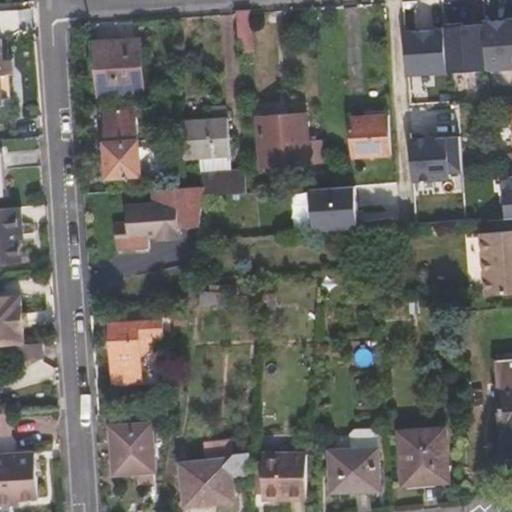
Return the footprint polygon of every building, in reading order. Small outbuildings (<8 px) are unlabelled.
[(252,11),(238,12),(238,44),(252,43),(252,11)] [(511,68),(511,19),(485,22),(485,24),(488,70),(511,68)] [(448,72),(488,70),(485,24),(462,25),(462,23),(445,24),(446,29),(448,72)] [(448,72),(446,29),(407,32),(410,75),(448,72)] [(0,95),(9,95),(8,72),(8,70),(8,57),(3,57),(1,36),(0,36),(0,95)] [(97,42),(100,92),(144,89),(141,40),(97,42)] [(103,108),(104,143),(138,141),(136,107),(103,108)] [(435,133),(461,132),(460,109),(434,109),(435,133)] [(229,120),(184,121),(186,156),(202,156),(230,154),(231,154),(229,120)] [(256,125),(259,171),(319,166),(317,143),(309,144),(307,122),(256,125)] [(351,125),(354,165),(393,163),(390,122),(351,125)] [(104,143),(106,178),(157,175),(156,140),(138,141),(104,143)] [(231,173),(230,154),(202,156),(203,175),(231,173)] [(397,166),(398,182),(421,180),(420,170),(412,169),(411,165),(397,166)] [(247,193),(246,172),(231,173),(203,175),(204,188),(204,197),(207,196),(247,193)] [(397,182),(311,184),(312,225),(398,223),(397,182)] [(188,188),(157,187),(157,203),(130,203),(129,223),(115,222),(114,246),(147,247),(148,236),(179,236),(180,227),(202,227),(207,196),(204,197),(204,188),(188,188)] [(16,222),(14,204),(0,204),(0,258),(17,258),(16,222)] [(511,231),(481,234),(486,295),(511,292),(511,231)] [(0,292),(0,340),(16,339),(22,339),(20,292),(0,292)] [(227,299),(204,301),(204,312),(227,312),(227,299)] [(278,301),(264,303),(263,320),(279,320),(278,301)] [(113,319),(114,373),(142,373),(142,336),(168,336),(167,320),(113,319)] [(41,355),(40,338),(22,339),(16,339),(17,355),(41,355)] [(511,367),(500,368),(501,385),(508,452),(511,451),(511,367)] [(138,470),(139,479),(158,478),(154,421),(116,424),(119,470),(138,470)] [(403,429),(408,483),(454,480),(449,425),(403,429)] [(331,450),(335,489),(384,486),(381,446),(379,446),(378,431),(375,427),(354,428),(350,433),(350,449),(331,450)] [(209,441),(208,449),(232,448),(231,440),(209,441)] [(0,448),(0,498),(12,498),(12,492),(31,491),(30,447),(0,448)] [(235,479),(252,478),(254,456),(239,457),(233,457),(232,448),(208,449),(209,462),(186,464),(190,507),(237,503),(235,479)] [(265,455),(265,466),(268,495),(268,500),(311,496),(308,452),(265,455)] [(268,495),(265,466),(257,467),(260,495),(268,495)]
